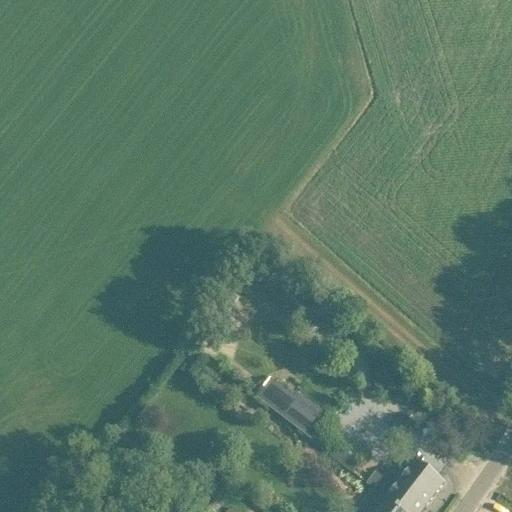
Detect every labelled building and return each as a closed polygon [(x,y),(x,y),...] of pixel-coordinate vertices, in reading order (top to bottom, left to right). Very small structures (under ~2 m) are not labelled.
[(282,304),(309,327),(324,309),(278,272),(271,281),(289,296),(282,304)] [(233,293),(221,309),(227,314),(239,298),(233,293)] [(221,322),(215,330),(220,343),(231,342),(221,322)] [(193,353),(186,362),(194,368),(201,359),(193,353)] [(325,424),(326,422),(277,384),(262,404),(350,472),(364,455),(325,424)] [(365,485),(372,490),(400,511),(423,511),(444,486),(415,463),(406,475),(392,464),(382,478),(375,472),(365,485)] [(400,511),(372,490),(354,511),(400,511)]
